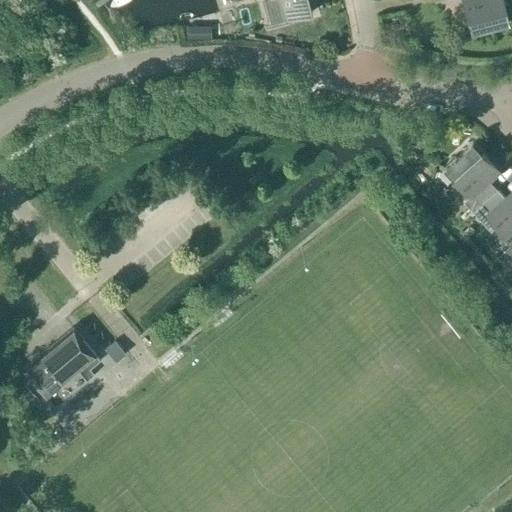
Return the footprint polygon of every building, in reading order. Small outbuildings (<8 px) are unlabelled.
[(265,0),(272,22),(286,19),(311,13),(307,0),(265,0)] [(461,0),(470,33),(508,23),(501,0),(461,0)] [(198,26),(186,26),(186,39),(198,39),(198,26)] [(470,196),(464,201),(473,211),(498,189),(490,180),(500,171),(474,141),(445,168),(470,196)] [(498,189),(473,211),(481,220),(491,231),(497,226),(511,242),(511,192),(506,198),(498,189)] [(86,380),(82,375),(99,360),(72,327),(22,368),(29,376),(23,382),(38,400),(45,395),(50,401),(57,395),(61,401),(86,380)]
